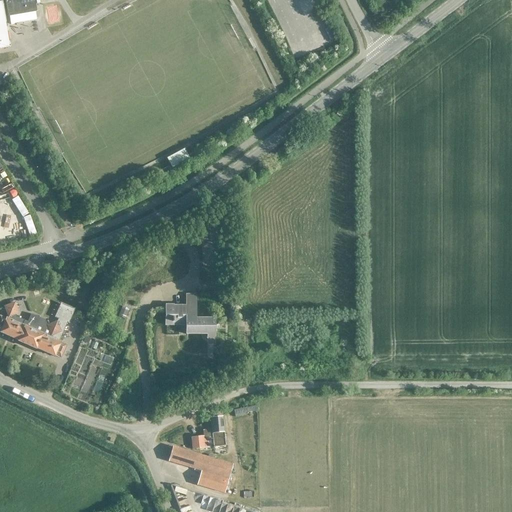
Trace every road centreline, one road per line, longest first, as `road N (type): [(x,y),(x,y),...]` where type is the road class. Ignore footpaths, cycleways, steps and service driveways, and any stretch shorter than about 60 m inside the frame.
road 1 (secondary): [(0,272),(85,249),(179,206),(385,57)]
road 2 (unclassified): [(139,431),(212,400),(275,386),(511,385)]
road 3 (unclassified): [(0,378),(83,419),(139,431)]
